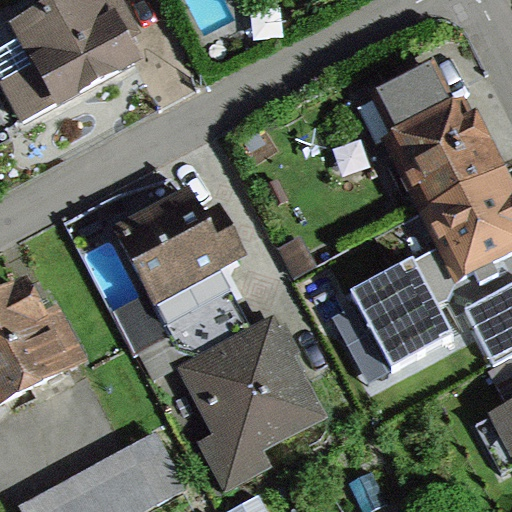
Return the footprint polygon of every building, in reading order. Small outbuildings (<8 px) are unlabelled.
[(1,92),(21,129),(53,112),(55,117),(141,71),(102,0),(65,0),(8,31),(32,75),(1,92)] [(383,143),(422,218),(507,175),(479,119),(464,127),(454,107),(431,64),(370,95),(392,139),(383,143)] [(511,256),(511,183),(507,175),(422,218),(457,285),(511,256)] [(117,237),(178,352),(193,356),(249,326),(224,280),(251,265),(220,207),(203,216),(193,197),(117,237)] [(301,240),(278,252),(294,282),(317,270),(301,240)] [(414,269),(354,301),(393,373),(452,341),(414,269)] [(0,301),(0,412),(90,366),(62,313),(45,322),(27,287),(0,301)] [(511,290),(467,314),(496,368),(511,359),(511,290)] [(324,420),(272,323),(179,372),(215,441),(200,449),(224,494),(265,472),(257,456),(324,420)] [(511,408),(491,420),(511,458),(511,408)] [(144,511),(186,489),(157,437),(23,510),(23,511),(144,511)]
